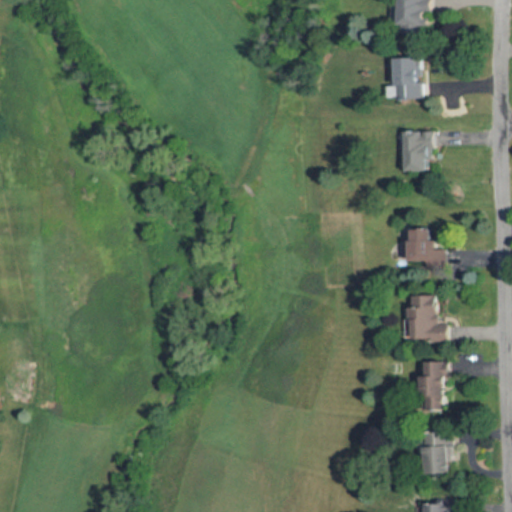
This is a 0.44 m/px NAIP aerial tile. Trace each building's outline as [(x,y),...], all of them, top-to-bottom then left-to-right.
[(407,0),(406,33),(437,34),(438,0),(407,0)] [(428,56),(402,57),(403,99),(429,98),(428,56)] [(441,171),(440,131),(406,131),(407,171),(441,171)] [(413,229),(413,261),(431,261),(431,268),(452,267),(452,249),(441,249),(441,229),(413,229)] [(417,341),(456,340),(455,322),(446,322),(445,295),(416,295),(417,341)] [(457,361),(429,362),(429,411),(457,410),(457,361)] [(456,431),(425,432),(427,474),(458,473),(456,431)] [(427,511),(454,511),(455,499),(428,498),(427,511)]
